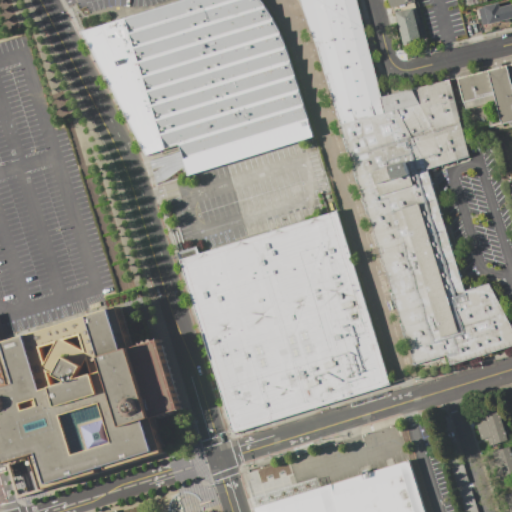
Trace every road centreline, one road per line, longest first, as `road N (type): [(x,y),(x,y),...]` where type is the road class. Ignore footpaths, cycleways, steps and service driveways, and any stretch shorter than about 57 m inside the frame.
road 1 (tertiary): [(43,0),(126,165),(171,304)]
road 2 (residential): [(511,372),(217,458)]
road 3 (residential): [(217,458),(51,511)]
road 4 (residential): [(454,387),(492,511)]
road 5 (residential): [(511,48),(390,79)]
